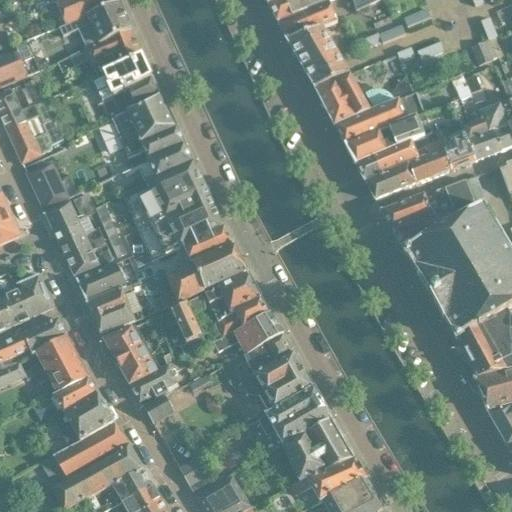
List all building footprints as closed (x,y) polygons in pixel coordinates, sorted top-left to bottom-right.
[(119,3),(117,0),(66,0),(57,4),(67,27),(76,23),(87,18),(119,3)] [(281,0),(269,5),(278,24),(335,0),(351,0),(353,2),(357,12),(368,7),(382,0),(281,0)] [(335,0),(278,24),(287,42),(323,29),(324,30),(339,25),(338,23),(337,23),(331,8),(340,5),(344,6),(353,2),(351,0),(335,0)] [(119,3),(87,18),(99,46),(131,31),(119,3)] [(407,29),(431,20),(427,11),(404,21),(407,29)] [(489,42),(497,39),(490,20),(481,24),(489,42)] [(0,53),(0,89),(48,68),(44,59),(36,62),(31,52),(80,31),(76,23),(67,27),(12,49),(0,53)] [(0,53),(12,49),(2,26),(0,26),(0,53)] [(343,66),(324,30),(323,29),(287,42),(310,80),(317,92),(335,128),(379,111),(398,101),(399,103),(404,101),(404,100),(414,96),(410,87),(407,78),(396,88),(397,90),(391,95),(389,93),(385,91),(380,90),(376,90),(371,91),(369,87),(367,85),(365,85),(362,85),(355,88),(348,76),(343,66)] [(382,46),(405,36),(402,29),(379,38),(382,46)] [(99,46),(74,57),(57,64),(63,75),(90,62),(92,67),(93,66),(98,78),(104,76),(142,57),(131,31),(99,46)] [(479,68),(493,62),(485,43),(471,49),(479,68)] [(421,62),(444,53),(441,44),(417,53),(421,62)] [(400,64),(414,59),(411,51),(397,56),(400,64)] [(152,79),(142,57),(104,76),(98,78),(93,80),(112,121),(113,120),(122,115),(135,109),(127,92),(152,79)] [(486,100),(482,91),(476,77),(465,81),(471,96),(472,95),(476,105),(486,100)] [(160,97),(152,79),(127,92),(135,109),(160,97)] [(511,79),(501,83),(510,104),(511,102),(511,79)] [(29,106),(33,104),(35,107),(48,101),(37,80),(25,86),(26,88),(22,91),(29,106)] [(12,90),(0,95),(0,116),(7,133),(39,118),(35,108),(22,114),(18,106),(12,90)] [(176,129),(160,97),(135,109),(122,115),(113,120),(127,151),(128,159),(133,157),(130,151),(176,129)] [(47,134),(53,147),(53,146),(64,141),(55,121),(59,119),(50,101),(35,108),(39,118),(47,134)] [(411,116),(404,101),(399,103),(398,101),(379,111),(335,128),(346,147),(379,134),(389,130),(408,122),(406,118),(411,116)] [(487,134),(480,119),(476,120),(477,124),(471,126),(461,102),(451,106),(462,133),(476,163),(502,153),(493,131),(487,134)] [(82,111),(87,126),(107,119),(102,104),(82,111)] [(500,106),(478,115),(480,119),(487,134),(493,131),(502,153),(511,148),(511,137),(508,127),(511,125),(511,108),(510,104),(501,107),(500,106)] [(379,134),(346,147),(356,166),(412,143),(429,136),(433,135),(425,115),(418,118),(408,122),(389,130),(394,143),(384,147),(379,134)] [(47,134),(39,118),(7,133),(15,149),(47,134)] [(176,129),(130,151),(133,157),(143,153),(148,164),(185,147),(176,129)] [(451,173),(472,164),(459,135),(452,138),(447,129),(438,133),(447,151),(441,153),(451,173)] [(438,133),(433,135),(429,136),(433,146),(424,150),(426,159),(441,153),(447,151),(438,133)] [(47,134),(15,149),(23,166),(42,157),(41,154),(53,148),(53,147),(47,134)] [(108,161),(121,157),(115,139),(92,147),(102,176),(112,173),(108,161)] [(420,162),(412,143),(356,166),(362,178),(366,184),(386,176),(407,168),(420,162)] [(185,147),(148,164),(138,168),(147,186),(193,165),(185,147)] [(441,153),(426,159),(424,160),(433,180),(451,173),(441,153)] [(424,160),(420,162),(407,168),(416,186),(433,180),(424,160)] [(120,167),(123,175),(133,170),(129,163),(120,167)] [(511,163),(499,169),(511,198),(511,163)] [(46,167),(28,176),(44,212),(69,200),(52,165),(46,167)] [(221,224),(193,165),(147,186),(122,198),(134,224),(127,228),(134,243),(136,257),(138,260),(141,267),(145,265),(176,252),(224,230),(221,224)] [(416,186),(407,168),(386,176),(396,194),(416,186)] [(386,176),(366,184),(376,202),(396,194),(386,176)] [(458,221),(404,252),(407,257),(408,257),(418,274),(417,274),(420,279),(442,316),(445,321),(445,320),(511,290),(511,246),(511,244),(508,245),(498,227),(497,228),(483,208),(476,209),(466,181),(445,189),(454,209),(458,221)] [(454,209),(445,189),(425,197),(382,213),(393,233),(433,218),(454,209)] [(1,194),(0,194),(0,220),(11,216),(1,194)] [(88,217),(96,213),(96,212),(95,211),(89,196),(74,203),(81,219),(81,220),(88,217)] [(65,207),(46,216),(54,231),(78,220),(71,204),(65,207)] [(105,206),(95,211),(96,212),(96,213),(99,219),(108,215),(105,206)] [(433,218),(393,233),(404,252),(458,221),(454,209),(433,218)] [(108,215),(99,219),(103,227),(112,222),(108,215)] [(0,246),(21,238),(11,216),(0,220),(0,246)] [(54,231),(60,246),(85,235),(92,232),(94,231),(88,217),(81,220),(81,219),(78,220),(54,231)] [(112,222),(103,227),(106,235),(116,230),(112,222)] [(94,231),(92,232),(96,240),(93,241),(97,248),(105,244),(98,229),(94,231)] [(116,230),(106,235),(110,243),(119,238),(116,230)] [(234,248),(224,230),(176,252),(185,270),(234,248)] [(85,235),(60,246),(67,261),(92,250),(85,235)] [(119,238),(110,243),(113,251),(123,246),(119,238)] [(123,246),(113,251),(117,259),(126,255),(123,246)] [(174,294),(162,300),(166,310),(246,274),(234,248),(185,270),(167,279),(174,294)] [(92,250),(67,261),(75,277),(93,269),(99,266),(92,250)] [(107,263),(113,260),(109,251),(103,254),(107,263)] [(87,304),(127,289),(121,275),(118,269),(116,263),(95,273),(76,281),(87,304)] [(39,276),(18,285),(34,318),(54,309),(39,276)] [(224,287),(206,296),(218,323),(237,314),(261,301),(247,276),(224,287)] [(16,282),(12,284),(16,293),(2,300),(14,327),(34,318),(18,285),(17,285),(16,282)] [(131,287),(127,289),(87,304),(94,320),(128,307),(125,298),(134,295),(131,287)] [(511,290),(445,320),(455,337),(454,337),(458,343),(477,380),(511,371),(511,290)] [(0,333),(14,327),(2,300),(0,296),(0,333)] [(207,310),(201,298),(189,305),(194,317),(207,310)] [(261,301),(237,314),(245,329),(270,315),(261,301)] [(189,305),(172,313),(181,331),(187,344),(203,337),(193,317),(194,317),(189,305)] [(128,307),(94,320),(102,336),(135,323),(128,307)] [(237,314),(218,323),(214,325),(222,340),(214,344),(219,354),(239,344),(247,359),(283,337),(284,337),(270,315),(245,329),(237,314)] [(166,337),(163,331),(158,319),(150,323),(159,346),(168,343),(166,337)] [(67,339),(59,320),(24,336),(31,351),(34,357),(36,356),(67,339)] [(136,328),(105,341),(114,358),(143,342),(136,328)] [(187,344),(181,331),(166,337),(168,343),(171,351),(181,347),(187,344)] [(24,336),(0,346),(0,369),(1,372),(12,367),(10,361),(31,351),(24,336)] [(203,337),(187,344),(181,347),(185,357),(207,346),(203,337)] [(283,337),(247,359),(245,359),(250,369),(246,371),(249,376),(251,379),(255,377),(256,378),(294,357),(283,337)] [(67,339),(36,356),(41,364),(30,370),(35,378),(77,357),(67,339)] [(143,342),(114,358),(123,373),(152,357),(143,342)] [(77,357),(35,378),(39,385),(49,380),(57,395),(88,381),(89,380),(77,357)] [(152,357),(123,373),(131,387),(160,372),(152,357)] [(240,378),(237,380),(230,383),(233,390),(241,392),(243,397),(247,394),(257,398),(263,395),(273,413),(314,390),(294,357),(256,378),(255,377),(251,379),(249,376),(241,380),(240,378)] [(168,368),(160,372),(131,387),(141,403),(164,391),(168,397),(195,385),(192,379),(185,383),(184,382),(178,385),(174,375),(183,371),(179,363),(178,362),(176,363),(176,364),(168,368)] [(12,367),(1,372),(0,372),(0,390),(27,378),(20,364),(12,367)] [(230,383),(237,380),(229,366),(222,369),(230,383)] [(511,371),(477,380),(475,381),(488,414),(511,407),(511,371)] [(88,381),(57,395),(52,398),(64,416),(98,396),(88,381)] [(314,390),(273,413),(259,422),(267,438),(275,434),(283,447),(331,421),(314,390)] [(64,416),(55,422),(70,449),(80,443),(115,424),(98,396),(64,416)] [(165,396),(143,407),(152,423),(173,411),(165,396)] [(511,407),(488,414),(508,447),(511,445),(511,407)] [(354,460),(331,421),(283,447),(288,457),(300,483),(354,460)] [(80,443),(70,449),(40,465),(54,488),(129,447),(115,424),(80,443)] [(129,447),(54,488),(51,490),(63,511),(111,486),(142,469),(129,447)] [(201,457),(179,469),(190,489),(212,476),(201,457)] [(300,483),(297,485),(290,489),(296,500),(312,491),(319,505),(323,502),(367,481),(354,460),(300,483)] [(142,469),(111,486),(118,497),(106,503),(107,504),(95,511),(107,511),(109,511),(121,504),(152,485),(142,469)] [(232,476),(197,498),(196,498),(204,511),(246,511),(251,509),(232,476)] [(379,511),(385,509),(367,481),(323,502),(328,511),(379,511)] [(107,511),(144,511),(144,510),(161,500),(152,485),(121,504),(126,511),(109,511),(107,511)] [(490,491),(484,495),(483,496),(490,508),(497,503),(490,491)] [(167,511),(161,500),(144,510),(144,511),(167,511)] [(13,511),(35,511),(30,503),(13,511)]
